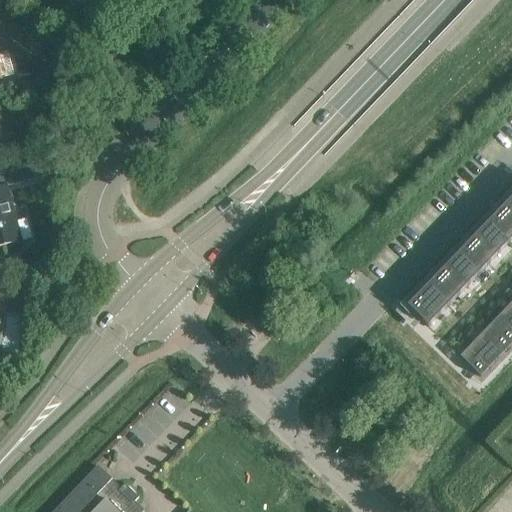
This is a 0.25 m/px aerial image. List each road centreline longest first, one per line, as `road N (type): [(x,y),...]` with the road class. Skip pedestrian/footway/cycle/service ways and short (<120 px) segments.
road 1 (unclassified): [(138,281),(109,251),(98,225),(109,180),(274,0)]
road 2 (residential): [(270,410),(511,161)]
road 3 (tertiary): [(0,466),(165,309)]
road 4 (tertiary): [(165,309),(313,137)]
road 5 (tertiary): [(313,137),(138,281)]
road 6 (tertiary): [(138,281),(0,457)]
road 7 (tertiary): [(313,137),(447,0)]
road 8 (unclassified): [(376,511),(270,410)]
road 9 (unclassified): [(270,410),(165,309)]
